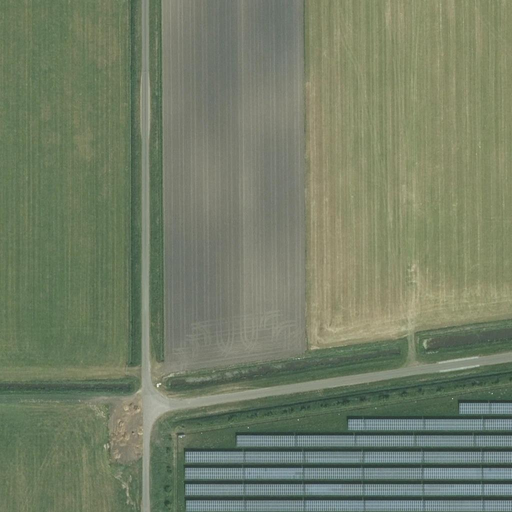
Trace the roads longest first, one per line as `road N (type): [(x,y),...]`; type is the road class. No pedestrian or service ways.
road 1 (unclassified): [(148,405),(144,0)]
road 2 (unclassified): [(148,405),(511,357)]
road 3 (track): [(147,396),(0,397)]
